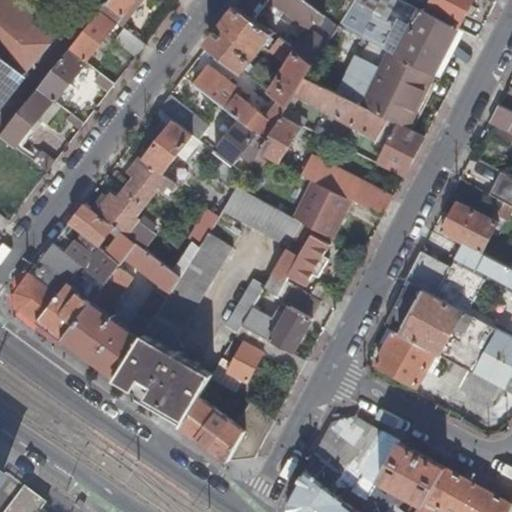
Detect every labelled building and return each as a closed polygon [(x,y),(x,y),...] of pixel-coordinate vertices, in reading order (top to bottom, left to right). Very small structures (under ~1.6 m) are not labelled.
[(13,0),(0,0),(0,55),(22,74),(55,35),(13,0)] [(111,0),(110,2),(107,0),(100,9),(117,21),(128,6),(133,0),(111,0)] [(242,0),(239,4),(256,18),(269,0),(285,12),(282,16),(291,23),(295,19),(309,30),(315,22),(312,21),(299,10),(305,1),(304,0),(242,0)] [(390,52),(399,57),(421,12),(397,0),(354,0),(338,26),(390,52)] [(432,0),(425,14),(457,30),(471,0),(432,0)] [(309,4),(305,1),(299,10),(312,21),(319,11),(309,4)] [(239,4),(208,45),(244,72),(274,32),(256,18),(239,4)] [(117,21),(100,9),(71,46),(70,48),(86,60),(117,22),(117,21)] [(312,21),(315,22),(332,36),(338,26),(319,11),(312,21)] [(399,57),(435,75),(458,31),(457,30),(425,14),(421,12),(399,57)] [(328,43),(309,30),(295,49),(315,64),(328,43)] [(145,43),(132,33),(125,42),(138,52),(145,43)] [(271,92),(280,100),(288,106),(296,94),(307,76),(315,64),(295,49),(281,37),(271,50),(289,64),(271,92)] [(86,60),(70,48),(39,87),(55,99),(56,100),(86,61),(86,60)] [(362,105),(407,128),(435,75),(399,57),(390,52),(381,70),(362,105)] [(0,104),(24,75),(22,74),(0,55),(0,104)] [(362,105),(381,70),(358,58),(340,93),(362,105)] [(100,62),(95,67),(101,72),(115,83),(121,75),(104,62),(103,64),(100,62)] [(240,119),(267,140),(283,115),(287,108),(288,106),(280,100),(267,117),(240,96),(242,93),(209,67),(195,84),(240,119)] [(115,83),(101,72),(96,79),(110,89),(115,83)] [(296,94),(302,97),(372,137),(370,140),(375,143),(377,139),(388,145),(379,163),(404,176),(425,137),(407,128),(362,105),(340,93),(338,93),(307,76),(296,94)] [(55,99),(39,87),(1,134),(17,146),(55,99)] [(296,94),(288,106),(294,109),(302,97),(296,94)] [(169,95),(160,107),(169,115),(176,120),(195,135),(200,139),(209,127),(169,95)] [(511,175),(501,170),(489,192),(490,193),(511,204),(511,110),(496,102),(488,118),(511,131),(511,175)] [(169,115),(160,107),(155,114),(165,121),(169,115)] [(287,108),(283,115),(305,126),(308,120),(287,108)] [(84,123),(71,112),(67,118),(80,128),(84,123)] [(267,140),(259,153),(278,163),(301,126),(283,115),(267,140)] [(305,126),(283,115),(301,126),(304,127),(305,126)] [(240,154),(252,163),(259,153),(267,140),(240,119),(216,152),(232,164),(240,154)] [(145,159),(164,174),(179,154),(189,162),(204,142),(200,139),(195,135),(176,120),(145,159)] [(40,153),(34,160),(47,171),(56,160),(44,151),(40,153)] [(125,189),(145,204),(159,187),(167,176),(164,174),(145,159),(142,157),(132,168),(137,172),(125,189)] [(311,158),(302,175),(314,181),(351,199),(360,183),(311,158)] [(167,176),(159,187),(166,192),(170,186),(174,189),(178,185),(167,176)] [(216,214),(219,216),(224,209),(227,202),(197,178),(186,191),(200,202),(216,214)] [(314,181),(295,218),(303,222),(310,226),(333,238),(351,199),(314,181)] [(351,199),(383,216),(392,199),(360,183),(351,199)] [(227,202),(224,209),(289,246),(303,222),(295,218),(238,186),(227,202)] [(136,217),(145,204),(125,189),(120,196),(113,205),(106,201),(97,212),(121,230),(123,232),(127,235),(137,242),(149,227),(136,217)] [(511,210),(511,204),(490,193),(483,206),(497,214),(498,213),(508,218),(511,210)] [(441,229),(464,242),(481,251),(497,221),(457,199),(441,229)] [(203,229),(216,214),(200,202),(195,209),(188,218),(203,229)] [(117,235),(121,230),(97,212),(92,208),(85,203),(71,222),(98,244),(110,230),(117,235)] [(0,212),(0,228),(2,230),(9,220),(0,212)] [(71,222),(63,232),(72,238),(81,250),(85,245),(98,255),(104,248),(98,244),(71,222)] [(303,222),(289,246),(287,250),(273,273),(286,280),(287,280),(290,274),(306,283),(329,245),(312,236),(305,248),(299,244),(310,226),(303,222)] [(83,265),(106,282),(119,266),(122,262),(106,250),(104,248),(98,255),(85,245),(81,250),(72,238),(63,232),(55,243),(62,248),(76,259),(83,265)] [(122,262),(126,256),(137,242),(127,235),(123,232),(106,250),(122,262)] [(159,310),(118,376),(185,421),(200,396),(211,378),(169,349),(232,247),(209,232),(200,247),(180,276),(159,310)] [(173,271),(180,276),(200,247),(192,241),(173,271)] [(145,301),(159,310),(180,276),(173,271),(137,242),(126,256),(161,283),(157,289),(155,288),(145,301)] [(464,242),(454,260),(487,277),(511,290),(511,267),(481,251),(464,242)] [(21,307),(38,320),(71,280),(64,275),(76,259),(62,248),(55,243),(18,290),(21,307)] [(420,250),(405,278),(410,281),(435,295),(451,266),(420,250)] [(451,266),(435,295),(468,313),(487,277),(454,260),(451,266)] [(38,320),(63,339),(64,337),(106,282),(83,265),(71,280),(38,320)] [(64,337),(118,376),(159,310),(145,301),(137,313),(139,314),(129,329),(107,311),(133,277),(119,266),(106,282),(64,337)] [(273,273),(265,287),(278,294),(286,280),(273,273)] [(226,326),(238,333),(242,326),(252,308),(265,287),(253,279),(226,326)] [(287,280),(286,280),(278,294),(285,298),(283,302),(291,307),(311,318),(322,300),(310,294),(287,280)] [(503,388),(511,392),(511,336),(468,313),(435,295),(410,281),(386,325),(395,329),(436,351),(468,369),(503,388)] [(317,282),(310,294),(322,300),(335,307),(341,295),(317,282)] [(279,306),(272,318),(281,324),(288,312),(279,306)] [(252,308),(242,326),(271,341),(292,353),(311,318),(291,307),(288,312),(281,324),(272,318),(252,308)] [(265,351),(301,372),(306,361),(292,353),(271,341),(242,326),(238,333),(223,358),(232,363),(228,372),(243,379),(249,381),(265,351)] [(436,351),(395,329),(377,362),(417,384),(436,351)] [(494,405),(503,388),(468,369),(459,386),(494,405)] [(243,379),(228,372),(225,378),(240,386),(243,379)] [(228,460),(256,457),(276,418),(251,401),(242,419),(240,418),(237,423),(200,396),(185,421),(183,425),(228,460)] [(331,423),(314,452),(341,474),(349,463),(377,428),(355,416),(331,423)] [(447,466),(400,441),(391,456),(381,473),(379,478),(386,482),(401,489),(408,493),(422,501),(424,502),(426,500),(447,466)] [(381,473),(391,456),(377,448),(367,465),(381,473)] [(341,474),(314,452),(288,499),(290,511),(360,511),(339,495),(335,491),(338,487),(334,483),(341,474)] [(349,463),(341,474),(334,483),(338,487),(340,488),(345,488),(339,495),(360,511),(371,493),(369,491),(374,483),(349,463)] [(507,511),(511,504),(511,501),(447,466),(426,500),(448,511),(507,511)] [(360,511),(405,511),(398,506),(408,493),(401,489),(386,508),(379,504),(387,495),(380,490),(386,482),(379,478),(371,493),(360,511)] [(36,511),(45,501),(23,484),(0,511),(36,511)] [(423,511),(424,502),(422,501),(413,511),(423,511)]
